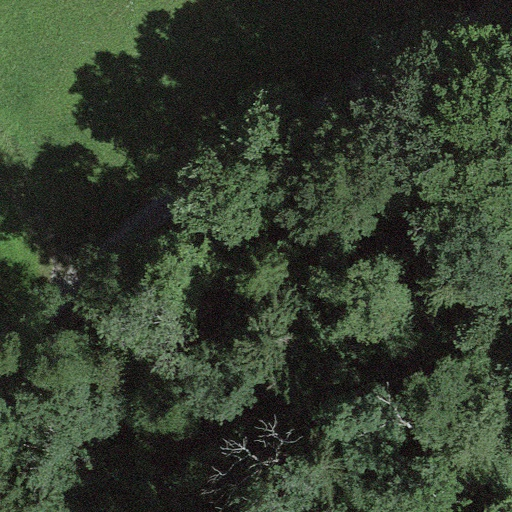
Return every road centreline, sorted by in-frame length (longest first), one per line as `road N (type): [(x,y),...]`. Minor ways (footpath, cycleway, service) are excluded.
road 1 (track): [(0,343),(232,161),(506,0)]
road 2 (track): [(88,277),(0,150)]
